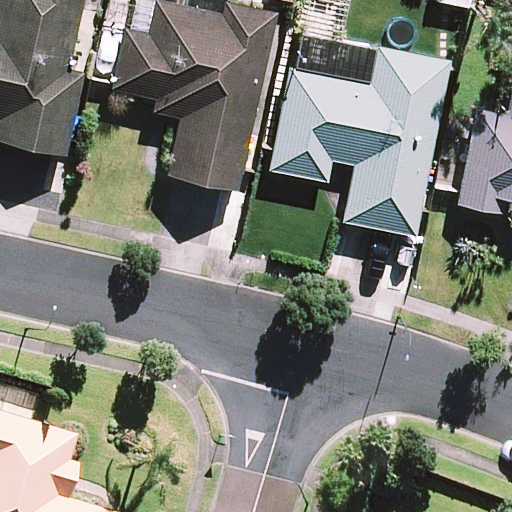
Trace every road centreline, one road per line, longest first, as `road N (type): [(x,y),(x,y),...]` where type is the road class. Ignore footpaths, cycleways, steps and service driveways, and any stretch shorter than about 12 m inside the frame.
road 1 (residential): [(0,275),(302,343)]
road 2 (residential): [(302,343),(511,408)]
road 3 (residential): [(253,511),(302,343)]
